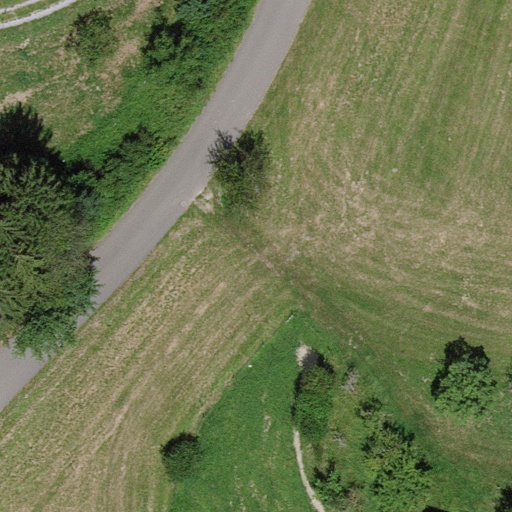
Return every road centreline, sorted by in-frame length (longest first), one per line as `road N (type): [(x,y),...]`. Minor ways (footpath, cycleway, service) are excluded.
road 1 (unclassified): [(0,378),(175,187),(285,0)]
road 2 (track): [(175,187),(242,237),(422,416),(511,456)]
